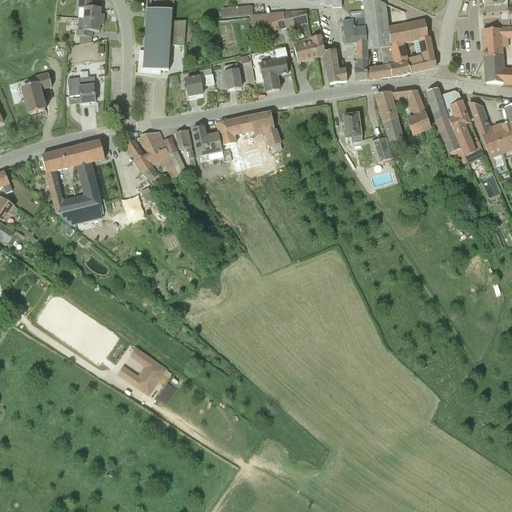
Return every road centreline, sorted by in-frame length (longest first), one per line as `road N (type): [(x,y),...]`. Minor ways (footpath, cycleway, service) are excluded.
road 1 (unclassified): [(124,129),(347,90),(443,82)]
road 2 (unclassified): [(0,162),(124,129)]
